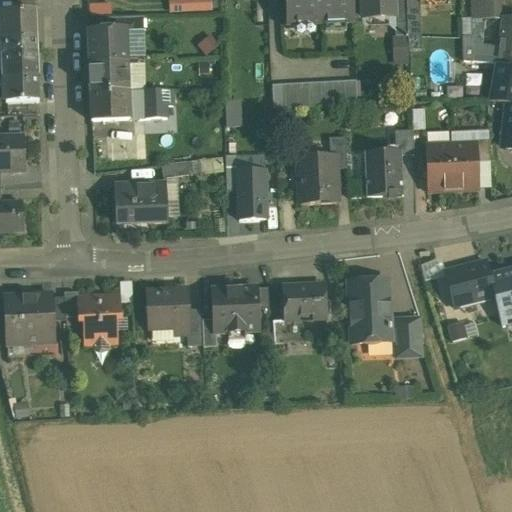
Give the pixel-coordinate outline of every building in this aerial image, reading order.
[(208,0),(169,0),(167,0),(168,13),(209,11),(208,0)] [(286,0),(287,27),(351,25),(350,0),(286,0)] [(361,0),(362,21),(394,19),(393,0),(361,0)] [(405,0),(393,0),(394,19),(395,38),(407,37),(405,0)] [(405,0),(407,37),(408,53),(421,52),(418,0),(405,0)] [(499,0),(469,0),(470,15),(500,15),(499,0)] [(35,14),(1,15),(3,58),(36,57),(35,14)] [(143,19),(107,20),(108,32),(126,31),(126,33),(144,32),(143,19)] [(484,20),(470,20),(471,37),(476,36),(477,43),(481,43),(484,20)] [(511,20),(502,20),(497,51),(486,51),(495,65),(511,69),(511,20)] [(108,32),(88,33),(89,67),(127,65),(126,33),(126,31),(108,32)] [(481,43),(477,43),(476,36),(471,37),(471,39),(471,63),(495,65),(486,51),(481,47),(481,43)] [(471,39),(462,39),(463,62),(471,63),(471,39)] [(36,57),(3,58),(3,72),(4,82),(37,80),(36,57)] [(127,65),(89,67),(90,95),(128,94),(128,88),(127,65)] [(511,69),(495,65),(490,102),(507,104),(511,105),(511,69)] [(163,77),(134,78),(135,88),(128,88),(128,94),(144,93),(164,92),(163,77)] [(37,80),(4,82),(4,92),(4,106),(38,104),(37,80)] [(355,82),(271,87),(273,111),(356,106),(355,82)] [(164,92),(144,93),(145,109),(164,108),(164,92)] [(171,92),(164,92),(164,108),(172,107),(171,92)] [(128,94),(90,95),(91,123),(129,122),(128,94)] [(224,129),(239,128),(239,101),(223,101),(224,129)] [(511,105),(507,104),(501,148),(511,149),(511,105)] [(164,108),(145,109),(145,122),(165,121),(164,108)] [(412,133),(393,133),(394,153),(399,153),(399,158),(413,157),(412,133)] [(23,139),(0,140),(0,174),(25,173),(23,139)] [(345,140),(328,140),(329,157),(334,157),(335,172),(346,172),(345,140)] [(488,141),(476,142),(476,146),(477,165),(489,164),(488,141)] [(476,146),(450,147),(452,193),(478,192),(477,165),(476,146)] [(450,147),(424,148),(426,194),(452,193),(450,147)] [(394,153),(363,155),(366,200),(401,198),(399,158),(399,153),(394,153)] [(329,157),(298,159),(301,208),(337,206),(335,172),(334,157),(329,157)] [(226,194),(238,194),(238,175),(237,158),(225,158),(226,194)] [(198,175),(219,171),(218,160),(196,163),(198,175)] [(185,164),(162,167),(163,181),(186,178),(185,164)] [(266,222),(264,174),(238,175),(238,194),(239,223),(266,222)] [(164,184),(114,187),(116,224),(148,222),(148,227),(166,226),(164,184)] [(424,284),(445,279),(444,274),(440,259),(420,268),(424,284)] [(485,264),(444,274),(445,279),(454,311),(495,301),(489,278),(485,264)] [(511,272),(489,278),(495,301),(501,325),(511,321),(511,272)] [(387,283),(347,286),(351,347),(391,345),(390,323),(387,283)] [(323,288),(282,290),(283,306),(280,309),(281,315),(283,318),(284,320),(298,320),(299,323),(325,322),(323,288)] [(255,290),(211,292),(213,322),(214,336),(215,336),(258,334),(255,290)] [(185,293),(147,295),(148,306),(144,310),(144,316),(149,320),(149,332),(186,330),(187,330),(186,313),(185,293)] [(77,295),(63,297),(64,302),(65,322),(78,322),(77,302),(78,302),(77,295)] [(52,300),(3,302),(4,328),(5,350),(54,348),(53,325),(52,302),(52,300)] [(78,302),(77,302),(78,322),(78,325),(83,325),(84,350),(93,350),(93,353),(108,352),(108,349),(117,349),(115,323),(121,323),(120,300),(78,302)] [(64,302),(52,302),(53,325),(65,324),(65,322),(64,302)] [(200,312),(186,313),(187,330),(186,330),(187,349),(202,349),(201,323),(200,312)] [(420,321),(390,323),(391,345),(394,345),(395,361),(422,360),(420,321)] [(213,322),(201,323),(202,349),(202,351),(216,350),(215,336),(214,336),(213,322)] [(447,343),(473,336),(469,323),(444,330),(447,343)]
